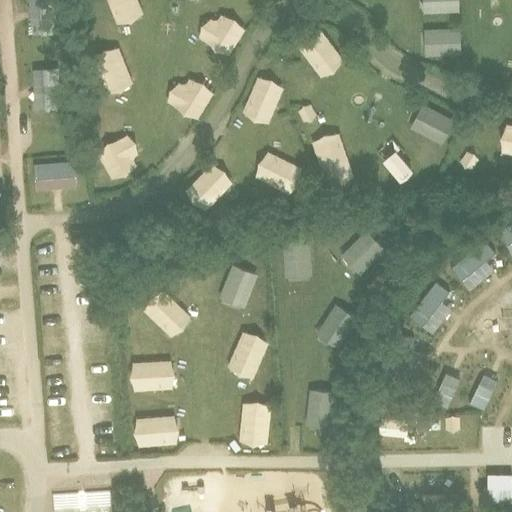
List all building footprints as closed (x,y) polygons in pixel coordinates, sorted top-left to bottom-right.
[(104,0),(111,23),(138,15),(133,0),(104,0)] [(416,0),(417,12),(455,10),(454,0),(416,0)] [(213,6),(192,34),(221,56),(242,28),(213,6)] [(292,40),(315,76),(338,61),(316,25),(292,40)] [(456,53),(455,26),(418,28),(419,54),(456,53)] [(114,43),(87,54),(103,93),(130,82),(114,43)] [(181,71),(161,99),(191,120),(211,92),(181,71)] [(237,113),(264,123),(280,84),(253,73),(237,113)] [(414,103),(405,129),(439,140),(448,114),(414,103)] [(511,153),(511,124),(498,122),(493,150),(511,153)] [(335,128),(307,138),(323,185),(351,176),(335,128)] [(107,178),(138,163),(122,132),(92,147),(107,178)] [(396,180),(408,168),(386,147),(375,160),(396,180)] [(258,150),(249,177),(291,192),(300,165),(258,150)] [(70,186),(68,158),(27,161),(29,189),(70,186)] [(199,211),(229,181),(209,161),(179,190),(199,211)] [(505,252),(511,249),(511,218),(498,222),(505,252)] [(355,273),(383,245),(364,227),(336,254),(355,273)] [(489,268),(481,258),(490,251),(479,237),(445,266),(465,289),(489,268)] [(279,239),(280,275),(308,274),(306,238),(279,239)] [(214,297),(240,307),(254,273),(228,262),(214,297)] [(439,315),(430,309),(445,288),(430,277),(404,315),(427,331),(439,315)] [(157,287),(138,307),(168,334),(186,314),(157,287)] [(310,334),(330,346),(350,313),(330,301),(310,334)] [(235,329),(224,370),(252,378),(263,337),(235,329)] [(406,348),(409,337),(391,333),(383,374),(413,380),(419,350),(406,348)] [(126,389),(169,387),(167,358),(125,360),(126,389)] [(439,370),(436,381),(453,386),(456,375),(439,370)] [(436,381),(426,401),(442,408),(451,388),(436,381)] [(479,408),(488,390),(473,382),(464,401),(479,408)] [(304,389),(306,423),(325,422),(323,388),(304,389)] [(268,402),(240,399),(234,441),(263,444),(268,402)] [(131,445),(172,443),(171,414),(129,416),(131,445)] [(371,432),(399,433),(399,416),(371,416),(371,432)] [(0,511),(11,511),(11,501),(0,501),(0,511)]
